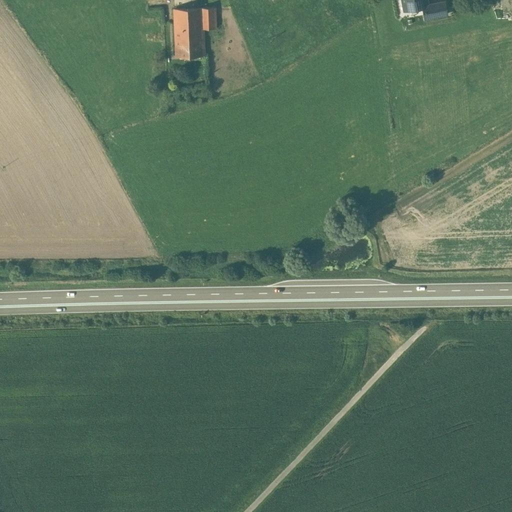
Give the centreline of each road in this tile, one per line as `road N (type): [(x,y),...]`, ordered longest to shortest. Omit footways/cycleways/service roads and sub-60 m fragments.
road 1 (trunk): [(0,312),(511,302)]
road 2 (trunk): [(511,290),(0,299)]
road 3 (track): [(246,511),(426,325)]
